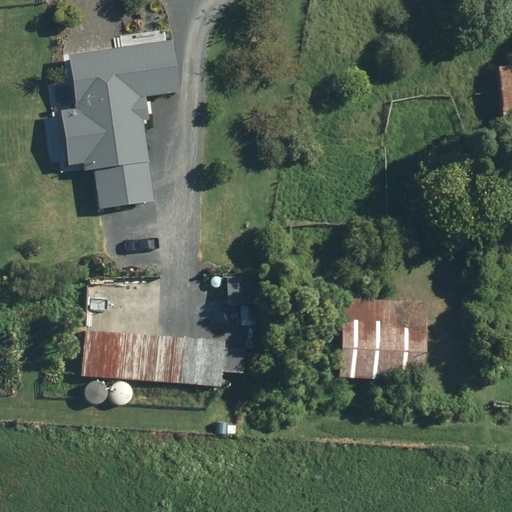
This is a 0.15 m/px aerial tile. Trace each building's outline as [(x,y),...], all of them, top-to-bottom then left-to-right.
[(149,206),(138,122),(145,121),(142,97),(174,92),(165,29),(120,35),(122,49),(66,56),(73,112),(62,114),(70,166),(83,164),(84,173),(90,172),(96,212),(149,206)] [(511,64),(488,67),(497,146),(511,144),(511,64)] [(346,272),(379,275),(381,248),(348,246),(346,272)] [(252,278),(222,278),(221,306),(251,306),(252,278)] [(76,331),(73,375),(213,387),(217,340),(155,335),(160,279),(85,280),(80,332),(76,331)] [(336,324),(334,377),(414,381),(416,327),(417,305),(337,302),(336,324)]
